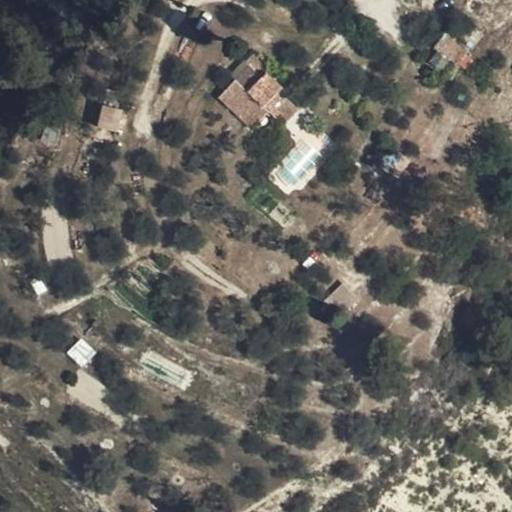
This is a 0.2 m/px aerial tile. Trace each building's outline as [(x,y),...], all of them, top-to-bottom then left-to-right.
[(453,54),(477,59),(483,30),(459,24),(453,54)] [(291,70),(302,60),(306,55),(292,39),(277,54),(291,70)] [(289,88),(299,79),(291,70),(277,54),(275,52),(257,68),(283,95),(289,88)] [(299,79),(309,68),(302,60),(291,70),(299,79)] [(268,110),(283,95),(257,68),(242,81),(268,110)] [(314,73),(309,68),(299,79),(289,88),(294,93),(314,73)] [(320,81),(314,73),(294,93),(300,101),(320,81)] [(135,114),(140,94),(120,87),(114,108),(135,114)] [(103,104),(96,125),(119,133),(126,112),(103,104)] [(417,179),(435,162),(416,141),(399,158),(417,179)] [(47,261),(68,257),(63,229),(42,233),(47,261)] [(348,311),(355,296),(336,286),(328,301),(348,311)] [(82,337),(66,352),(80,368),(97,353),(82,337)]
